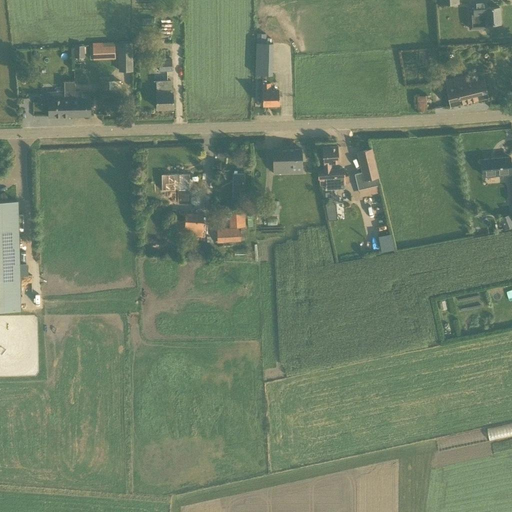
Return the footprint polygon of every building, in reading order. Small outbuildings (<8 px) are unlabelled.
[(487,7),(486,1),(472,2),(473,11),(468,11),(469,30),(492,28),(491,23),(500,23),(499,7),(487,7)] [(257,34),(257,43),(266,43),(266,34),(257,34)] [(92,44),(92,46),(93,59),(115,58),(115,44),(114,42),(92,42),(92,44)] [(119,43),(119,70),(132,70),(132,42),(119,43)] [(256,66),(273,67),(274,43),(269,43),(266,43),(257,43),(256,66)] [(86,47),(73,47),(73,61),(85,61),(86,47)] [(159,71),(172,71),(172,58),(159,58),(159,71)] [(256,66),(255,75),(273,75),(273,67),(256,66)] [(483,79),(470,82),(447,88),(451,105),(488,97),(483,79)] [(157,109),(173,108),(173,94),(172,94),(171,81),(156,82),(157,109)] [(270,91),(270,83),(263,83),(263,105),(280,105),(279,91),(270,91)] [(72,116),(91,115),(91,98),(91,92),(76,93),(75,99),(70,99),(70,113),(72,113),(72,116)] [(48,116),(72,116),(72,113),(70,113),(70,99),(75,99),(76,93),(48,93),(48,116)] [(332,170),(331,163),(339,162),(338,146),(323,147),(324,171),(318,171),(318,180),(320,180),(320,186),(327,185),(327,179),(345,178),(345,169),(332,170)] [(274,173),(292,172),(292,166),(303,166),(302,149),(273,150),(274,173)] [(358,152),(365,180),(378,177),(372,149),(358,152)] [(483,176),(511,174),(510,157),(482,160),(483,176)] [(187,201),(188,190),(190,189),(190,174),(162,174),(162,190),(177,190),(177,202),(187,201)] [(250,174),(237,174),(238,200),(251,199),(250,174)] [(0,309),(19,309),(17,201),(0,201),(0,309)] [(257,214),(279,213),(279,201),(257,201),(257,214)] [(217,243),(241,241),(240,228),(246,227),(245,208),(228,209),(229,228),(216,228),(217,243)] [(202,237),(204,214),(175,213),(173,235),(202,237)]
